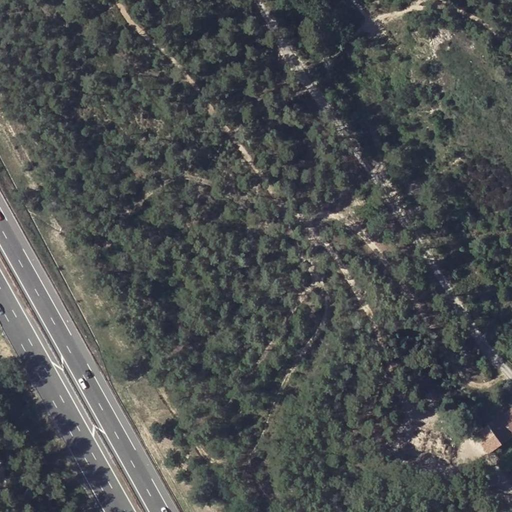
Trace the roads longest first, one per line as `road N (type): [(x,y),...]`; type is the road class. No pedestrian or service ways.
road 1 (track): [(511,374),(259,0)]
road 2 (motorway): [(165,511),(0,218)]
road 3 (track): [(312,80),(355,30),(418,5),(463,13),(511,57)]
road 4 (motorway): [(0,298),(114,511)]
